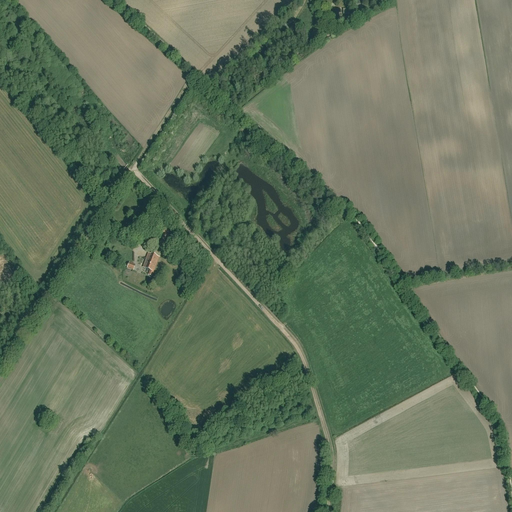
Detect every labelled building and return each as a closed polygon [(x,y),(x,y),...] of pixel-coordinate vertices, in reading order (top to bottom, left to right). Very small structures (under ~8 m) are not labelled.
[(168,232),(161,228),(156,236),(163,240),(168,232)] [(148,233),(152,237),(156,233),(151,229),(148,233)] [(139,241),(143,246),(150,239),(146,234),(144,236),(139,241)] [(173,247),(168,244),(162,241),(160,246),(170,252),(173,247)] [(148,275),(152,276),(159,258),(148,254),(143,267),(150,270),(148,275)] [(134,263),(130,262),(129,264),(126,263),(125,266),(128,267),(127,268),(133,270),(135,266),(133,265),(134,263)]
